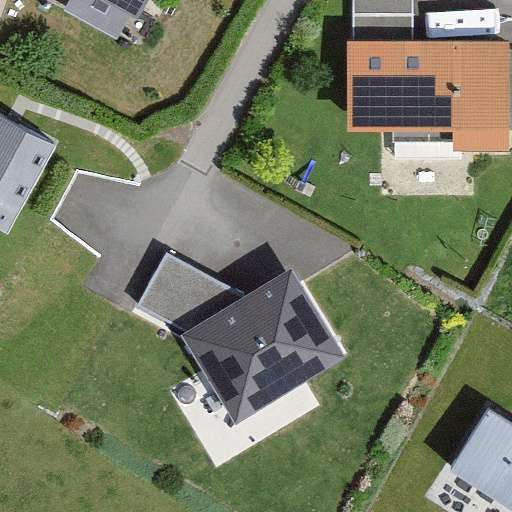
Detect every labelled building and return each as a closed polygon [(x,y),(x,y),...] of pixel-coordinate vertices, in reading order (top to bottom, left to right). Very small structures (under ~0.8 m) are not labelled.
[(120,0),(140,11),(146,0),(120,0)] [(352,0),(352,36),(414,37),(414,0),(352,0)] [(352,36),(347,36),(346,125),(453,126),(453,146),(508,147),(509,114),(509,45),(510,36),(414,37),(411,37),(352,36)] [(0,228),(6,231),(51,148),(0,119),(0,228)] [(193,333),(248,299),(168,251),(136,304),(193,333)] [(188,336),(238,415),(337,352),(288,274),(248,299),(193,333),(188,336)] [(511,511),(511,442),(487,426),(443,490),(475,511),(511,511)]
